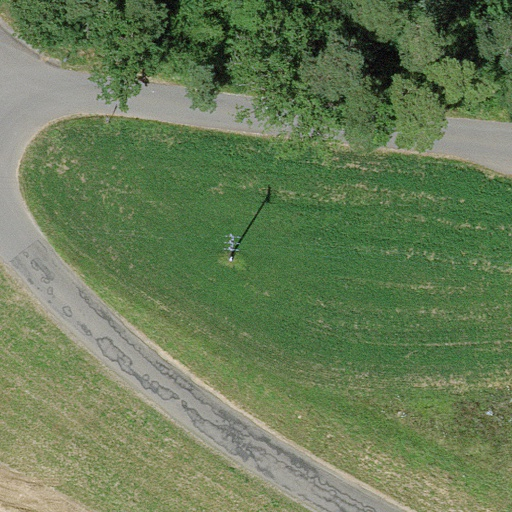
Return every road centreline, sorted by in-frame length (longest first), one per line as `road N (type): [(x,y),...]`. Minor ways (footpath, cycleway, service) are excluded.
road 1 (unclassified): [(0,88),(511,137)]
road 2 (unclassified): [(358,511),(237,444),(115,356),(0,225)]
